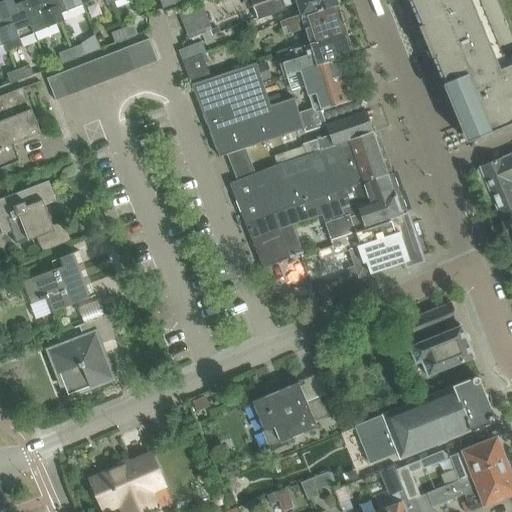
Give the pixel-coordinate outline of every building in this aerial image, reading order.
[(23,47),(20,39),(35,34),(23,3),(16,6),(14,0),(6,0),(0,2),(0,8),(7,26),(0,28),(0,35),(4,46),(7,53),(23,47)] [(23,3),(35,34),(65,22),(62,14),(59,7),(52,10),(47,0),(30,0),(23,3)] [(47,0),(52,10),(59,7),(62,14),(69,11),(69,12),(84,6),(81,0),(47,0)] [(172,0),(159,0),(163,9),(175,5),(172,0)] [(251,0),(258,19),(286,10),(285,7),(286,7),(283,0),(251,0)] [(283,0),(286,7),(298,3),(301,13),(302,13),(303,15),(338,5),(337,3),(341,3),(339,0),(283,0)] [(511,0),(408,0),(464,134),(468,144),(475,141),(511,125),(511,0)] [(190,39),(204,34),(212,31),(214,36),(221,33),(218,28),(213,30),(202,4),(179,13),(190,39)] [(338,5),(303,15),(302,13),(301,13),(301,14),(285,19),(285,20),(281,22),(285,36),(306,29),(311,44),(312,44),(346,33),(344,26),(347,22),(345,13),(340,12),(338,5)] [(137,35),(134,25),(123,30),(126,39),(137,35)] [(123,30),(112,34),(115,44),(126,39),(123,30)] [(212,31),(204,34),(207,44),(216,41),(214,36),(212,31)] [(281,63),(280,64),(284,76),(286,75),(286,76),(301,71),(301,69),(336,58),(336,60),(353,55),(346,33),(312,44),(311,44),(294,50),(297,60),(293,61),(290,60),(281,63)] [(146,67),(158,62),(149,39),(137,44),(146,67)] [(204,53),(201,43),(179,51),(183,62),(204,53)] [(146,67),(137,44),(126,48),(135,71),(146,67)] [(85,56),(82,46),(71,50),(75,60),(85,56)] [(135,71),(126,48),(115,53),(124,75),(135,71)] [(71,50),(60,54),(64,64),(75,60),(71,50)] [(124,75),(115,53),(104,57),(112,79),(124,75)] [(183,62),(192,85),(194,84),(211,78),(205,63),(208,62),(204,53),(183,62)] [(104,57),(100,59),(92,62),(101,84),(112,79),(104,57)] [(301,71),(286,76),(291,92),(305,87),(312,109),(314,108),(314,109),(315,113),(319,112),(321,111),(349,102),(336,60),(336,58),(301,69),(301,71)] [(101,84),(92,62),(82,66),(90,88),(101,84)] [(194,84),(192,85),(199,103),(220,157),(245,148),(304,129),(305,133),(326,126),(321,111),(319,112),(315,113),(314,109),(314,108),(312,109),(300,113),(295,98),(282,103),(271,107),(268,98),(263,83),(263,82),(257,66),(256,63),(214,77),(211,79),(211,78),(194,84)] [(266,63),(257,66),(263,82),(272,79),(266,63)] [(30,66),(19,70),(23,80),(34,76),(30,66)] [(90,88),(82,66),(70,70),(79,93),(90,88)] [(11,84),(23,80),(19,70),(8,74),(11,84)] [(79,93),(70,70),(59,75),(68,97),(79,93)] [(59,75),(47,79),(56,102),(68,97),(59,75)] [(0,97),(0,170),(21,162),(15,145),(41,134),(23,88),(0,97)] [(279,94),(268,98),(271,107),(282,103),(279,94)] [(373,133),(374,133),(367,112),(326,126),(330,136),(302,145),(306,156),(313,154),(335,146),(335,144),(339,143),(339,142),(373,133)] [(266,217),(274,214),(335,192),(387,174),(378,147),(373,133),(339,142),(339,143),(335,144),(335,146),(313,154),(306,156),(288,163),(277,166),(255,174),(245,148),(220,157),(227,155),(238,181),(230,184),(246,224),(266,217)] [(284,154),(274,157),(277,166),(288,163),(284,154)] [(511,155),(480,168),(490,191),(495,204),(511,196),(511,155)] [(274,215),(280,230),(322,216),(330,235),(401,213),(405,212),(403,206),(401,200),(398,201),(395,194),(394,194),(387,174),(335,192),(274,214),(274,215)] [(19,245),(37,237),(43,253),(72,241),(64,222),(52,227),(44,207),(57,202),(49,182),(0,200),(0,224),(4,235),(14,232),(19,245)] [(511,196),(495,204),(497,210),(496,213),(498,218),(501,219),(503,222),(511,218),(511,196)] [(330,235),(334,246),(315,254),(318,261),(348,250),(354,266),(348,269),(350,276),(323,285),(328,299),(376,282),(373,273),(417,259),(410,238),(401,213),(330,235)] [(280,230),(274,215),(266,218),(266,217),(246,224),(252,239),(263,269),(290,259),(280,230)] [(511,218),(501,223),(511,246),(511,245),(511,218)] [(52,262),(55,270),(21,283),(35,320),(97,296),(80,251),(52,262)] [(451,303),(408,320),(415,338),(459,321),(451,303)] [(75,329),(80,327),(84,337),(48,351),(57,375),(60,374),(68,396),(90,388),(91,390),(115,380),(101,345),(119,338),(110,314),(74,328),(75,329)] [(418,363),(418,364),(421,363),(427,378),(474,359),(461,326),(408,348),(411,354),(408,356),(411,365),(418,362),(418,363)] [(496,421),(478,377),(381,413),(382,416),(354,427),(369,463),(396,452),(400,460),(496,421)] [(299,383),(253,403),(273,451),(279,448),(277,444),(318,427),(315,420),(339,409),(331,391),(307,401),(299,383)] [(192,402),(196,412),(210,407),(205,397),(192,402)] [(458,481),(468,477),(467,474),(505,459),(497,438),(448,458),(441,452),(419,461),(422,470),(449,459),(458,481)] [(121,504),(124,511),(148,511),(169,503),(162,487),(163,485),(151,456),(92,481),(104,511),(121,504)] [(468,477),(458,481),(427,494),(433,508),(464,495),(466,499),(465,500),(470,511),(511,494),(511,477),(509,471),(505,459),(467,474),(468,477)] [(419,511),(414,499),(408,501),(393,466),(379,472),(393,506),(377,511),(419,511)] [(308,480),(312,478),(319,475),(316,467),(305,471),(308,480)] [(308,480),(301,483),(308,500),(319,496),(317,490),(312,478),(308,480)] [(286,489),(275,493),(278,499),(288,495),(286,489)] [(278,499),(275,493),(267,497),(270,505),(279,502),(278,499)] [(434,511),(433,508),(427,494),(414,499),(419,511),(434,511)]
